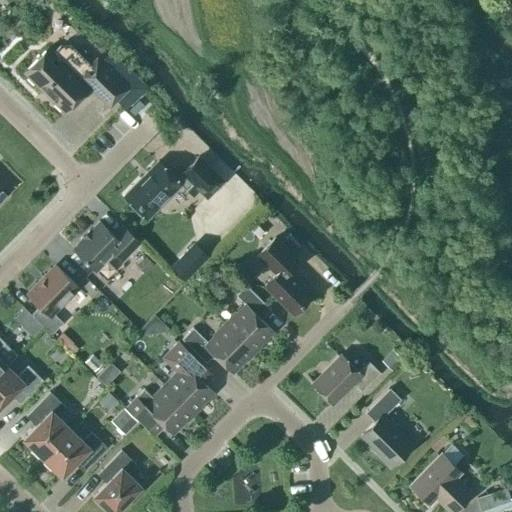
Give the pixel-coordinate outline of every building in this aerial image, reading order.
[(126,87),(96,58),(90,64),(70,44),(59,44),(52,51),(47,46),(23,71),(64,111),(89,86),(108,105),(126,87)] [(206,196),(222,180),(197,156),(175,178),(157,160),(123,195),(146,217),(179,184),(185,189),(192,182),(206,196)] [(122,225),(112,234),(98,220),(72,247),(95,270),(113,252),(122,260),(139,242),(122,225)] [(288,270),(298,260),(274,237),(256,255),(275,273),(263,285),(292,313),(311,293),(288,270)] [(171,263),(169,266),(184,280),(208,256),(205,253),(192,241),(171,263)] [(55,264),(27,293),(39,305),(31,313),(51,332),(62,321),(53,313),(78,288),(76,285),(55,264)] [(180,284),(171,275),(161,285),(171,294),(180,284)] [(223,322),(253,352),(254,352),(252,350),(272,330),(253,311),(262,302),(268,309),(269,308),(245,284),(235,294),(244,303),(225,323),(223,322)] [(36,319),(26,330),(32,335),(42,325),(36,319)] [(253,353),(253,352),(223,322),(222,323),(224,324),(207,341),(192,327),(181,339),(205,362),(206,361),(204,360),(212,352),(231,371),(251,351),(253,353)] [(0,369),(5,364),(6,365),(16,354),(0,338),(0,369)] [(192,411),(212,391),(204,383),(213,374),(202,364),(178,341),(162,356),(177,371),(165,384),(163,383),(193,413),(194,413),(192,411)] [(391,370),(402,358),(392,348),(381,360),(391,370)] [(84,361),(94,370),(102,362),(92,353),(84,361)] [(352,381),(361,390),(379,372),(368,361),(358,371),(340,354),(312,383),(331,401),(352,381)] [(6,365),(5,364),(0,369),(0,404),(14,391),(22,399),(41,379),(26,364),(16,375),(6,365)] [(100,370),(95,376),(105,385),(110,380),(100,370)] [(193,414),(193,413),(163,383),(162,384),(164,385),(146,404),(136,394),(125,406),(149,430),(150,429),(143,422),(152,413),(171,432),(191,412),(193,414)] [(365,411),(374,420),(360,435),(390,465),(411,443),(383,415),(399,398),(388,387),(365,411)] [(38,422),(22,437),(41,456),(69,428),(57,416),(65,407),(49,391),(28,412),(38,422)] [(114,424),(124,434),(137,421),(127,411),(114,424)] [(90,431),(82,440),(69,428),(41,456),(60,475),(76,459),(84,468),(105,446),(90,431)] [(135,464),(120,449),(99,471),(108,479),(92,495),(109,511),(113,511),(140,485),(127,473),(135,464)] [(440,452),(409,483),(429,503),(437,495),(441,499),(440,501),(451,511),(471,492),(455,477),(460,472),(440,452)] [(480,511),(497,511),(511,507),(511,501),(507,486),(476,497),(480,511)]
